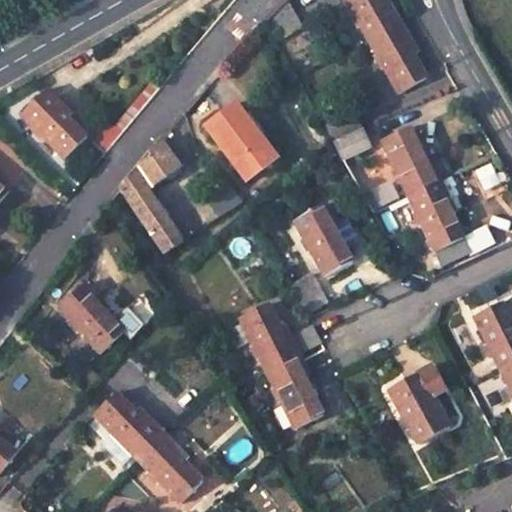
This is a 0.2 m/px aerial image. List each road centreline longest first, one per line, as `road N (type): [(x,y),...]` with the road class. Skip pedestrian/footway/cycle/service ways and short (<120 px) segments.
road 1 (residential): [(0,325),(259,0)]
road 2 (unclassified): [(511,254),(352,324)]
road 3 (tertiary): [(0,68),(121,0)]
